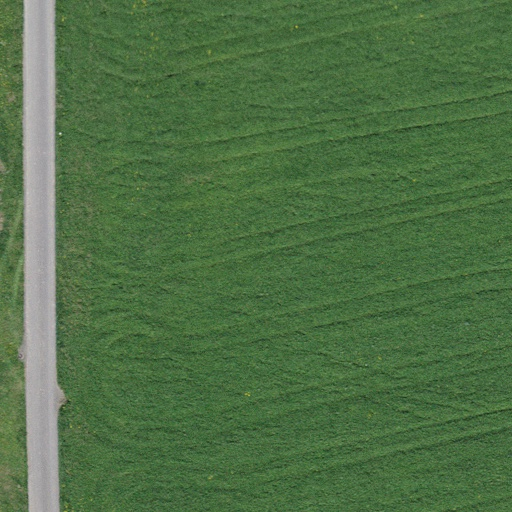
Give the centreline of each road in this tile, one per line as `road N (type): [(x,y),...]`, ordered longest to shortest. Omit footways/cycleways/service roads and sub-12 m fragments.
road 1 (unclassified): [(40,347),(39,0)]
road 2 (residential): [(49,511),(40,347)]
